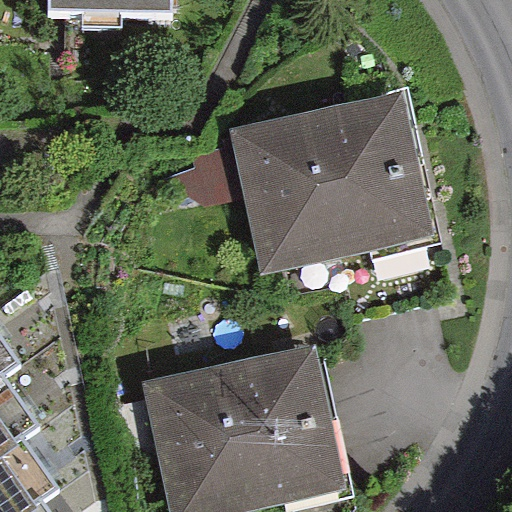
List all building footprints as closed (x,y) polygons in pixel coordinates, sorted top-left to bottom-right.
[(52,0),(52,10),(169,12),(169,0),(52,0)] [(410,93),(229,131),(260,276),(441,239),(410,93)] [(225,511),(337,490),(308,342),(137,376),(163,511),(225,511)] [(0,371),(12,362),(0,345),(0,371)] [(0,452),(19,439),(33,429),(0,383),(0,452)] [(0,511),(23,511),(39,501),(55,489),(19,439),(0,452),(0,511)] [(46,511),(39,501),(23,511),(46,511)]
